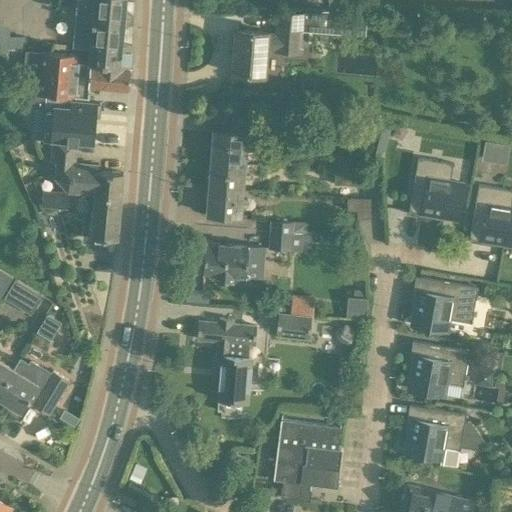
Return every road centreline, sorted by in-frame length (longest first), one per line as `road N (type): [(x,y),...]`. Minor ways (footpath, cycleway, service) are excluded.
road 1 (secondary): [(162,0),(141,270),(120,392)]
road 2 (residential): [(365,511),(396,258),(457,269)]
road 3 (residential): [(243,511),(194,485),(136,397),(120,392)]
road 4 (secondary): [(120,392),(80,510)]
